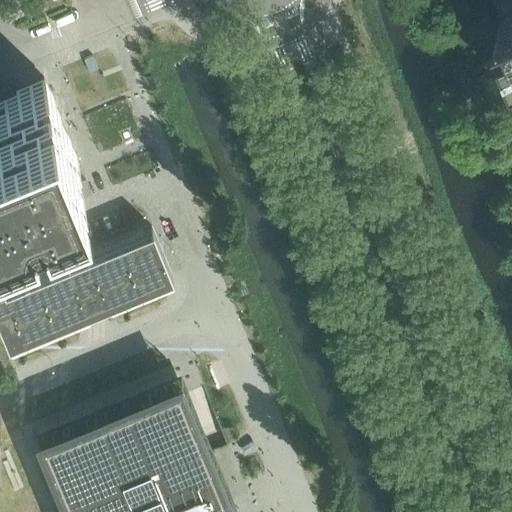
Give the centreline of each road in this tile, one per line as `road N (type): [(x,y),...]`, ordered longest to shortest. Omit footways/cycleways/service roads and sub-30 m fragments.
road 1 (secondary): [(481,511),(322,124)]
road 2 (unclassified): [(0,396),(217,306)]
road 3 (unclassified): [(302,511),(217,306)]
road 4 (unclassified): [(217,306),(163,179)]
road 5 (secondary): [(257,6),(298,99),(322,124)]
road 6 (secondary): [(322,124),(319,90),(284,0)]
